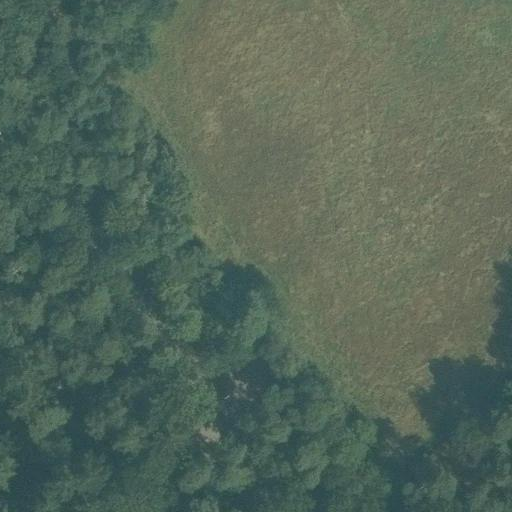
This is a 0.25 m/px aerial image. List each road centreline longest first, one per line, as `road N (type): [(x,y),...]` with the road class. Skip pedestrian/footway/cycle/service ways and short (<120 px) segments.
road 1 (secondary): [(221,411),(77,209),(0,120)]
road 2 (unclassified): [(106,511),(221,411)]
road 3 (secondary): [(294,511),(221,411)]
